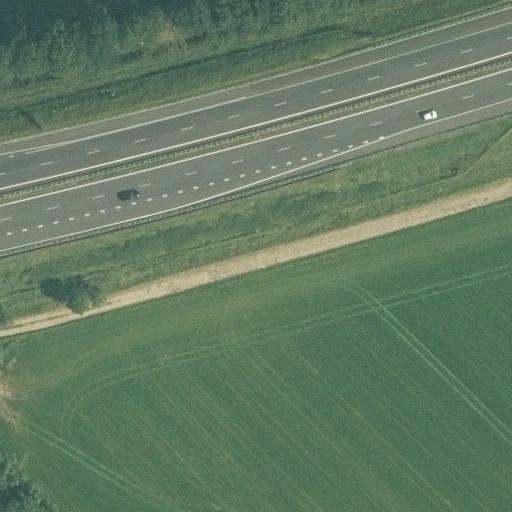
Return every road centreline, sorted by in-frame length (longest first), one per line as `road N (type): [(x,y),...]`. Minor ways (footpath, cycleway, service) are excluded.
road 1 (motorway): [(0,222),(511,84)]
road 2 (motorway): [(511,38),(409,72),(0,174)]
road 3 (track): [(0,38),(157,0)]
